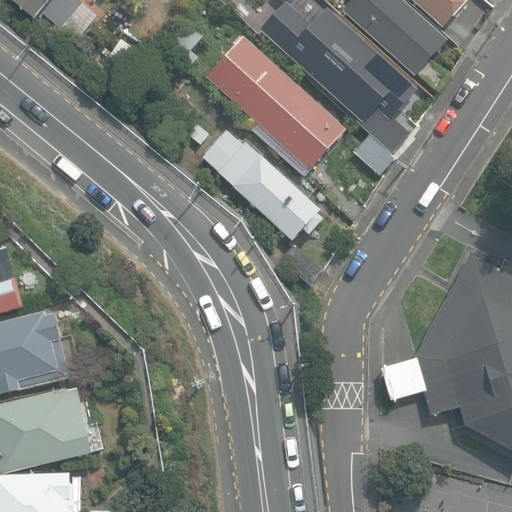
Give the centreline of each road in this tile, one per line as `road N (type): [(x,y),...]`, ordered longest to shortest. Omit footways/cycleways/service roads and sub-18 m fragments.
road 1 (secondary): [(0,73),(169,215),(210,265),(242,342),(268,511)]
road 2 (residential): [(348,511),(344,319),(356,289),(511,64)]
